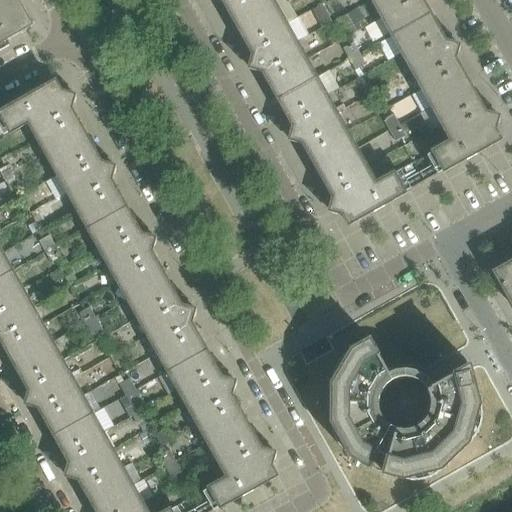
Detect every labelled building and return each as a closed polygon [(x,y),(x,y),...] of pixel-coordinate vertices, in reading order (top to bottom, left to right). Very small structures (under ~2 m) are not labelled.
[(0,0),(0,44),(34,26),(27,14),(23,7),(23,8),(18,0),(0,0)] [(276,7),(272,0),(217,0),(218,1),(218,0),(222,0),(238,28),(276,7)] [(371,0),(371,1),(360,7),(363,11),(374,5),(392,36),(430,14),(422,0),(371,0)] [(317,79),(306,61),(276,7),(238,28),(255,59),(251,61),(252,63),(251,65),(251,67),(252,70),(254,71),(257,70),(258,72),(261,70),(279,101),(317,79)] [(471,87),(460,68),(454,56),(457,54),(456,52),(458,51),(458,48),(457,46),(455,44),(452,45),(451,43),(448,45),(430,14),(392,36),(432,108),(471,87)] [(346,55),(357,49),(354,44),(348,46),(343,49),(346,55)] [(349,60),(360,55),(357,49),(346,55),(349,60)] [(352,66),(363,60),(360,55),(349,60),(352,66)] [(366,66),(363,60),(352,66),(355,72),(361,69),(366,66)] [(357,150),(347,132),(317,79),(279,101),(295,130),(292,133),(293,134),(291,136),(291,139),(293,141),(295,142),(297,142),(298,144),(302,141),(319,172),(357,150)] [(87,137),(77,119),(70,106),(74,104),(72,103),(74,101),(75,98),(73,96),(71,95),(68,95),(68,93),(64,96),(56,82),(11,107),(0,112),(0,117),(3,123),(9,133),(28,122),(48,159),(87,137)] [(456,166),(501,140),(493,127),(497,125),(496,123),(498,121),(498,119),(497,116),(494,115),(492,116),(491,114),(487,117),(471,87),(432,108),(451,143),(434,153),(439,163),(445,173),(456,166)] [(386,126),(397,120),(394,115),(388,118),(383,121),(386,126)] [(389,132),(400,126),(397,120),(386,126),(389,132)] [(392,137),(403,131),(400,126),(389,132),(392,137)] [(401,140),(406,137),(403,131),(392,137),(395,143),(401,140)] [(113,175),(112,174),(114,172),(114,169),(113,167),(111,166),(108,166),(107,165),(104,167),(87,137),(48,159),(88,230),(127,208),(110,177),(113,175)] [(406,195),(400,185),(395,175),(376,185),(357,150),(319,172),(335,202),(332,204),(332,205),(331,207),(331,210),(332,212),(334,213),(337,213),(338,215),(341,213),(349,226),(394,201),(406,195)] [(445,173),(439,163),(430,169),(435,178),(445,173)] [(13,171),(10,166),(0,171),(0,172),(3,177),(13,171)] [(435,178),(430,169),(420,174),(426,184),(435,178)] [(6,182),(16,176),(13,171),(3,177),(6,182)] [(426,184),(420,174),(410,180),(416,189),(426,184)] [(9,188),(20,182),(16,176),(6,182),(9,188)] [(416,189),(410,180),(400,185),(406,195),(416,189)] [(12,193),(23,187),(20,182),(9,188),(12,193)] [(154,247),(153,246),(155,244),(155,241),(153,239),(151,238),(148,238),(148,236),(144,238),(127,208),(88,230),(128,300),(166,278),(150,249),(154,247)] [(54,240),(50,233),(39,240),(43,247),(54,240)] [(58,248),(54,240),(43,247),(47,254),(58,248)] [(49,259),(61,252),(58,248),(47,254),(49,259)] [(0,279),(13,272),(3,255),(0,249),(0,279)] [(52,264),(64,257),(61,252),(49,259),(52,264)] [(511,262),(494,273),(497,277),(511,304),(511,262)] [(53,343),(23,290),(13,272),(0,279),(0,338),(15,365),(53,343)] [(207,351),(190,321),(194,318),(193,317),(194,315),(195,312),(193,310),(191,309),(188,309),(187,307),(184,310),(166,278),(128,300),(169,373),(207,351)] [(95,313),(92,307),(81,313),(84,318),(95,313)] [(98,319),(95,313),(84,318),(87,324),(98,319)] [(90,330),(101,324),(98,319),(87,324),(90,330)] [(93,335),(104,329),(101,324),(90,330),(93,335)] [(481,406),(476,385),(473,373),(470,370),(469,368),(466,369),(462,362),(436,381),(434,377),(426,371),(424,371),(416,367),(406,366),(396,367),(387,370),(371,341),(353,351),(345,356),(338,364),(334,373),(333,384),(332,423),(333,434),(335,440),(339,447),(344,452),(352,457),(376,471),(405,480),(418,481),(423,481),(429,479),(437,475),(442,470),(470,443),(477,435),(480,427),(482,416),(481,406)] [(93,414),(83,396),(53,343),(15,365),(32,395),(28,397),(29,398),(27,401),(27,403),(28,406),(31,407),(33,406),(34,408),(38,406),(55,436),(93,414)] [(246,422),(231,394),(230,392),(234,390),(233,388),(234,387),(235,384),(234,382),(231,380),(229,381),(228,379),(224,381),(207,351),(169,373),(209,444),(246,422)] [(134,385),(131,380),(121,385),(123,390),(134,385)] [(137,390),(134,385),(123,390),(126,396),(137,390)] [(129,401),(140,395),(137,390),(126,396),(129,401)] [(138,404),(143,401),(140,395),(129,401),(132,407),(138,404)] [(148,423),(143,412),(133,418),(139,429),(148,423)] [(133,486),(113,451),(93,414),(55,436),(72,467),(68,469),(69,470),(67,472),(67,475),(68,477),(71,478),(73,478),(74,479),(78,477),(95,508),(133,486)] [(277,477),(270,465),(270,463),(274,461),(273,460),(274,458),(275,455),(273,453),(271,452),(268,452),(268,450),(264,452),(246,422),(209,444),(229,479),(210,490),(216,500),(221,509),(233,502),(232,502),(277,477)] [(173,440),(168,430),(156,436),(162,447),(173,440)] [(174,457),(171,451),(160,457),(163,462),(174,457)] [(166,468),(177,462),(174,457),(163,462),(166,468)] [(169,474),(180,468),(177,462),(166,468),(169,474)] [(172,480),(183,474),(180,468),(169,474),(172,480)] [(171,511),(170,511),(147,511),(133,486),(95,508),(97,511),(171,511)] [(215,511),(221,509),(216,500),(206,505),(209,511),(215,511)]
